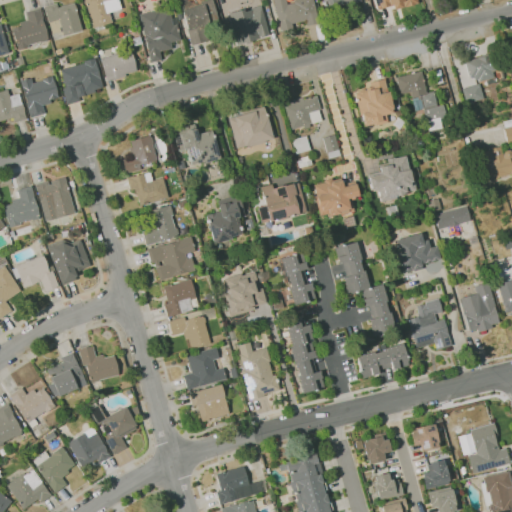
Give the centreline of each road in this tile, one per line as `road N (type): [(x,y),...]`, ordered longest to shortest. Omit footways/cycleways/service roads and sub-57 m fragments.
road 1 (residential): [(511,11),(141,102),(82,144),(0,163)]
road 2 (residential): [(187,511),(82,144)]
road 3 (residential): [(511,375),(172,461)]
road 4 (residential): [(129,304),(92,310),(0,364)]
